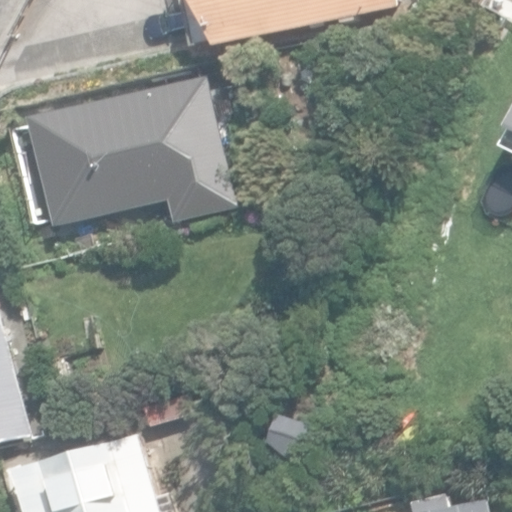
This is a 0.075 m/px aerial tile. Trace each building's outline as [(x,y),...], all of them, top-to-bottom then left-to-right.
[(213,0),(224,48),(405,8),(403,0),(213,0)] [(35,117),(61,229),(176,201),(181,224),(246,208),(214,74),(140,92),(137,77),(94,87),(98,102),(35,117)] [(0,445),(38,436),(0,292),(0,445)] [(20,467),(32,511),(168,511),(147,432),(20,467)] [(492,511),(490,499),(453,508),(450,495),(417,502),(419,511),(492,511)]
